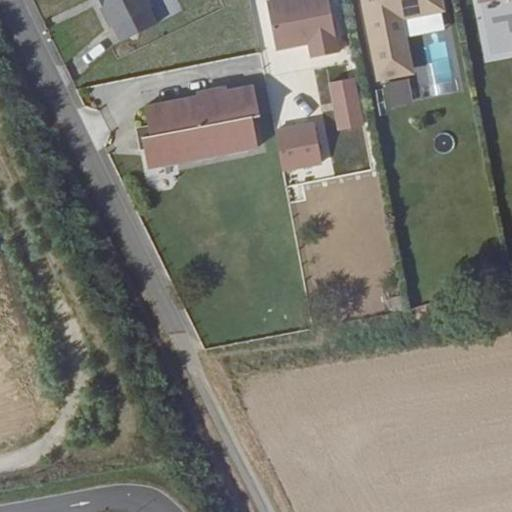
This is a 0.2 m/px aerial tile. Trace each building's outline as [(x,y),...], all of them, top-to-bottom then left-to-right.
[(107,0),(119,23),(120,22),(128,39),(166,23),(154,0),(107,0)] [(319,52),(346,47),(336,0),(273,0),(282,44),(316,38),(319,52)] [(424,66),(414,10),(451,5),(450,0),(381,0),(394,71),(424,66)] [(259,114),(266,113),(260,84),(232,89),(231,86),(205,92),(205,95),(152,104),(156,123),(157,133),(149,134),(152,147),(155,165),(263,144),(259,114)] [(291,166),(330,158),(322,119),(283,127),(291,166)] [(149,134),(157,133),(156,123),(144,125),(147,147),(152,147),(149,134)]
